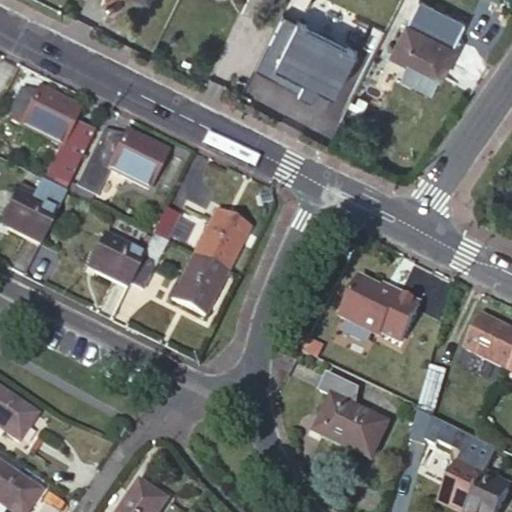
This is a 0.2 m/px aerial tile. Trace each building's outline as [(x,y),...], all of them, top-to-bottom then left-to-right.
[(457,47),(454,45),(464,24),(421,2),(410,24),(407,22),(392,52),(409,61),(402,75),(433,90),(440,76),(442,77),(457,47)] [(359,49),(284,12),(256,67),(314,96),(320,85),(336,93),(359,49)] [(62,147),(79,110),(38,89),(34,98),(20,92),(9,114),(22,121),(20,126),(62,147)] [(148,190),(166,153),(126,132),(121,141),(103,133),(76,187),(95,196),(108,170),(148,190)] [(0,224),(39,244),(54,213),(30,201),(33,194),(19,186),(0,224)] [(179,217),(165,211),(152,236),(166,243),(179,217)] [(226,272),(227,273),(248,229),(216,213),(194,256),(226,272)] [(142,256),(129,284),(143,291),(166,243),(152,236),(142,256)] [(88,268),(127,288),(129,284),(142,256),(103,237),(88,268)] [(204,317),(227,273),(226,272),(194,256),(171,300),(204,317)] [(360,280),(342,314),(379,335),(381,331),(400,342),(421,304),(401,293),(399,296),(366,278),(360,280)] [(465,349),(508,371),(511,363),(511,331),(481,316),(465,349)] [(371,460),(389,424),(347,405),(355,389),(327,375),(319,391),(331,398),(315,433),(371,460)] [(432,418),(433,418),(441,387),(426,382),(419,411),(432,418)] [(0,430),(17,442),(36,415),(0,390),(0,430)] [(419,411),(410,440),(425,445),(426,443),(433,418),(432,418),(419,411)] [(440,499),(466,511),(483,478),(497,450),(473,439),(471,437),(433,418),(426,443),(436,448),(438,443),(453,450),(456,467),(440,499)] [(12,511),(25,511),(40,491),(0,465),(0,511),(5,511),(7,509),(12,511)] [(483,478),(466,511),(498,511),(509,491),(483,478)] [(159,511),(168,500),(139,481),(119,511),(159,511)]
